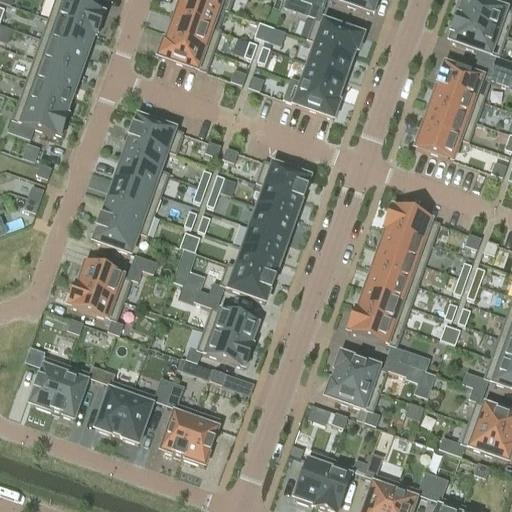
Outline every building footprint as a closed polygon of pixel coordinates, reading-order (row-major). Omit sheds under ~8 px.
[(54,0),(54,1),(47,23),(93,39),(92,40),(94,41),(95,40),(102,18),(81,11),(84,0),(54,0)] [(181,0),(180,0),(174,20),(211,33),(218,14),(218,13),(181,0)] [(181,0),(218,13),(218,14),(227,17),(227,16),(232,0),(181,0)] [(300,0),(299,5),(310,9),(321,13),(322,13),(325,2),(370,17),(371,15),(372,16),(377,4),(375,3),(376,0),(300,0)] [(458,14),(459,14),(456,22),(455,21),(455,22),(505,40),(511,20),(511,5),(509,16),(464,0),(463,2),(462,2),(458,14)] [(305,44),(305,45),(314,48),(314,47),(351,60),(353,55),(355,55),(361,40),(318,24),(321,13),(310,9),(306,20),(313,23),(305,44)] [(174,20),(166,40),(212,57),(220,37),(220,36),(211,33),(174,20)] [(492,61),(488,72),(500,76),(511,80),(511,77),(511,67),(497,62),(505,40),(455,22),(449,37),(451,37),(448,45),(492,61)] [(47,23),(39,43),(85,59),(92,40),(93,39),(47,23)] [(258,27),(253,42),(257,44),(260,45),(266,30),(258,27)] [(266,30),(260,45),(263,46),(268,48),(273,33),(266,30)] [(162,45),(157,61),(158,61),(196,75),(205,78),(212,57),(166,40),(164,46),(162,45)] [(39,43),(32,63),(78,80),(85,59),(39,43)] [(248,47),(242,62),(250,64),(255,49),(248,47)] [(314,48),(307,67),(344,81),(351,60),(314,47),(314,48)] [(261,51),(256,66),(263,69),(269,54),(261,51)] [(32,63),(25,84),(71,100),(78,80),(32,63)] [(307,67),(300,88),(337,101),(344,81),(307,67)] [(435,90),(482,107),(489,86),(496,88),(500,76),(488,72),(484,84),(444,69),(440,80),(439,80),(435,90)] [(233,75),(228,87),(240,91),(244,79),(233,75)] [(250,81),(246,93),(258,97),(262,85),(250,81)] [(25,84),(18,104),(64,120),(71,100),(25,84)] [(300,88),(292,109),(330,122),(331,123),(337,107),(335,106),(337,101),(300,88)] [(429,111),(475,127),(482,107),(435,90),(435,91),(436,91),(429,111)] [(18,104),(6,137),(29,145),(33,133),(58,143),(66,121),(66,120),(64,120),(18,104)] [(429,111),(421,131),(467,147),(475,127),(429,111)] [(128,143),(127,143),(128,144),(128,143),(165,156),(165,157),(174,160),(174,159),(182,138),(173,135),(136,121),(132,133),(131,132),(128,143)] [(467,148),(467,147),(421,131),(414,152),(451,165),(458,145),(467,148)] [(511,151),(511,140),(508,139),(503,154),(510,157),(511,151)] [(128,144),(121,163),(158,176),(165,157),(165,156),(128,143),(128,144)] [(207,147),(203,159),(215,163),(219,151),(207,147)] [(225,153),(221,164),(233,169),(237,157),(225,153)] [(121,163),(114,184),(160,200),(167,180),(167,179),(158,176),(121,163)] [(254,188),(254,189),(263,192),(263,191),(300,204),(300,205),(301,205),(301,204),(305,194),(304,194),(308,183),(271,170),(262,166),(254,188)] [(501,183),(505,172),(493,167),(489,179),(501,183)] [(38,169),(34,181),(46,185),(50,173),(38,169)] [(202,174),(197,190),(204,192),(210,177),(202,174)] [(216,180),(210,195),(218,198),(223,182),(216,180)] [(114,184),(107,204),(153,220),(160,200),(114,184)] [(197,190),(191,205),(199,208),(204,193),(197,190)] [(31,191),(26,203),(38,207),(42,195),(31,191)] [(263,192),(256,211),(293,224),(300,205),(300,204),(263,191),(263,192)] [(210,195),(205,210),(213,213),(218,198),(210,195)] [(26,203),(22,215),(34,219),(38,207),(26,203)] [(100,223),(100,224),(136,237),(136,238),(145,241),(153,220),(107,204),(100,223)] [(256,211),(249,231),(286,245),(293,224),(256,211)] [(430,251),(438,229),(390,212),(382,234),(385,235),(430,251)] [(195,218),(188,215),(184,225),(182,231),(190,233),(195,218)] [(208,223),(201,220),(198,228),(196,235),(203,238),(208,223)] [(99,224),(91,245),(129,258),(136,238),(136,237),(100,224),(100,223),(99,223),(99,224)] [(249,231),(242,252),(279,265),(286,245),(249,231)] [(423,270),(430,251),(385,235),(378,254),(423,270)] [(184,237),(178,252),(182,253),(186,255),(191,240),(188,239),(184,237)] [(475,255),(479,243),(468,239),(463,251),(475,255)] [(191,240),(186,255),(193,257),(199,242),(194,241),(191,240)] [(485,245),(481,257),(492,261),(496,249),(485,245)] [(235,271),(234,272),(271,285),(272,284),(279,265),(242,252),(235,271)] [(378,254),(370,275),(416,291),(423,270),(378,254)] [(133,260),(129,272),(140,276),(152,280),(156,268),(133,260)] [(462,267),(457,282),(464,285),(470,270),(462,267)] [(77,289),(76,290),(122,306),(130,285),(136,287),(140,276),(129,272),(125,283),(84,268),(83,272),(81,271),(77,281),(79,282),(77,289)] [(211,288),(207,299),(219,303),(223,292),(264,307),(268,296),(272,285),(272,284),(271,285),(234,272),(235,271),(226,268),(218,290),(211,288)] [(483,275),(475,272),(470,287),(478,290),(483,275)] [(363,295),(409,311),(416,291),(370,275),(363,295)] [(459,300),(464,285),(457,282),(451,297),(459,300)] [(470,287),(465,302),(472,305),(478,290),(470,287)] [(74,289),(67,310),(110,326),(106,337),(117,341),(121,330),(114,327),(122,306),(76,290),(77,289),(75,288),(74,289)] [(196,295),(192,306),(210,313),(202,334),(248,351),(249,349),(256,329),(215,315),(219,304),(219,303),(207,299),(196,295)] [(409,311),(363,295),(356,314),(402,330),(409,311)] [(442,323),(450,326),(455,311),(448,308),(442,323)] [(461,313),(456,328),(463,330),(469,315),(461,313)] [(385,362),(408,370),(397,366),(401,355),(394,353),(402,330),(356,314),(354,314),(346,336),(389,351),(385,362)] [(497,342),(511,347),(511,324),(504,322),(497,342)] [(70,324),(66,336),(77,340),(81,328),(70,324)] [(446,347),(451,332),(443,329),(438,344),(446,347)] [(453,350),(459,335),(451,332),(446,347),(453,350)] [(188,353),(184,365),(196,369),(199,357),(242,372),(250,351),(250,350),(249,349),(248,351),(202,334),(195,356),(188,353)] [(511,347),(497,342),(490,362),(511,369),(511,347)] [(333,380),(379,397),(386,376),(404,382),(408,370),(385,362),(381,374),(339,359),(333,374),(335,375),(333,380)] [(460,389),(471,392),(483,397),(487,386),(511,394),(511,369),(490,362),(482,384),(464,377),(460,389)] [(34,396),(29,409),(35,411),(49,416),(49,417),(50,417),(66,370),(45,363),(38,385),(37,384),(33,395),(34,396)] [(66,370),(50,417),(60,421),(61,420),(72,424),(86,383),(98,387),(102,375),(90,371),(88,378),(66,370)] [(212,374),(208,386),(219,390),(224,379),(212,374)] [(109,391),(94,433),(109,439),(110,437),(116,439),(132,394),(111,386),(114,380),(102,375),(98,387),(109,391)] [(379,397),(333,380),(331,386),(329,386),(324,401),(366,416),(362,428),(374,432),(378,420),(371,418),(379,397)] [(132,394),(116,439),(122,441),(121,443),(137,449),(152,406),(163,410),(171,388),(159,383),(153,401),(132,394)] [(174,414),(160,455),(171,459),(171,460),(181,463),(198,417),(176,409),(183,392),(171,388),(163,410),(174,414)] [(466,428),(511,443),(511,420),(479,408),(483,397),(471,392),(466,404),(474,407),(466,428)] [(198,417),(181,463),(182,464),(182,463),(203,470),(207,457),(208,457),(212,447),(211,446),(219,424),(198,417)] [(330,429),(342,433),(346,422),(334,418),(330,429)] [(510,450),(511,444),(511,443),(466,428),(459,449),(441,443),(437,454),(460,462),(464,451),(506,466),(511,451),(510,450)] [(314,511),(330,464),(309,456),(293,502),(296,504),(296,505),(306,509),(307,507),(313,510),(313,511),(314,511)] [(387,511),(396,487),(375,480),(381,462),(369,458),(366,469),(362,481),(373,485),(362,511),(387,511)] [(337,511),(350,476),(362,481),(366,469),(354,465),(352,471),(330,464),(314,511),(313,511),(337,511)] [(488,472),(476,468),(472,480),(484,484),(488,472)] [(417,495),(396,487),(387,511),(411,511),(415,500),(427,504),(435,481),(423,477),(417,495)] [(436,511),(460,511),(461,510),(440,503),(446,485),(435,481),(427,504),(438,508),(436,511)]
